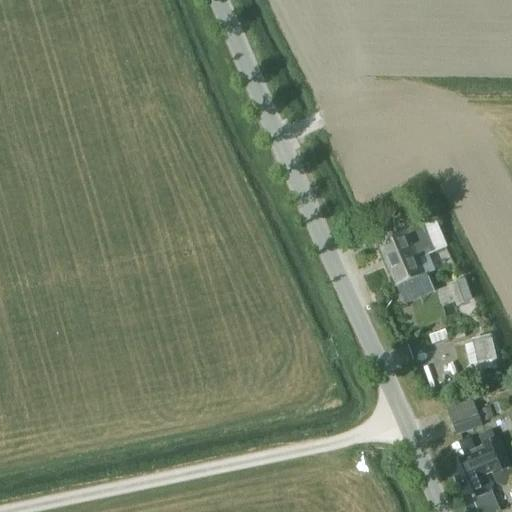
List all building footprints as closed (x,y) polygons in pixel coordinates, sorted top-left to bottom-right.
[(425,275),(424,273),(419,260),(435,253),(423,224),(378,243),(397,288),(425,275)] [(452,284),(460,306),(472,302),(465,280),(452,284)] [(488,340),(464,346),(469,366),(471,366),(473,373),(488,370),(486,362),(492,360),(488,340)] [(486,426),(480,409),(449,420),(455,437),(486,426)] [(491,474),(495,485),(504,488),(511,484),(511,483),(511,471),(497,438),(480,445),(482,451),(476,454),(469,439),(451,447),(457,462),(449,465),(465,504),(473,500),(478,511),(497,511),(500,511),(485,476),(491,474)]
